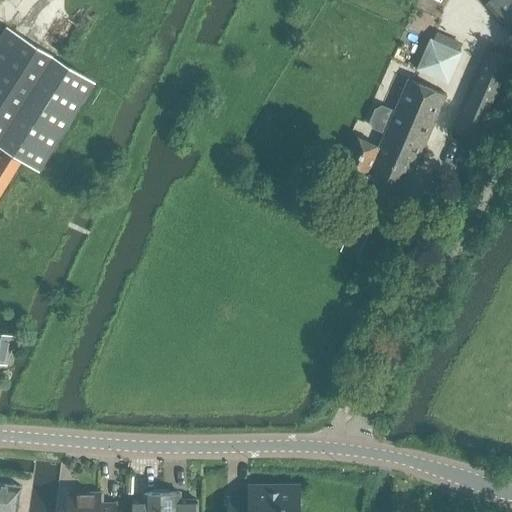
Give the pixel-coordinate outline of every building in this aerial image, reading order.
[(511,0),(492,0),(491,2),(511,23),(511,0)] [(0,142),(2,139),(56,57),(9,27),(0,40),(0,142)] [(455,129),(477,138),(511,60),(511,56),(492,48),(455,129)] [(58,54),(56,57),(2,139),(44,165),(98,79),(58,54)] [(359,138),(338,184),(367,197),(375,178),(406,191),(415,169),(449,93),(415,78),(411,76),(410,79),(399,105),(398,107),(388,132),(381,148),(359,138)] [(0,158),(0,195),(23,159),(6,149),(0,158)] [(0,361),(7,363),(14,334),(0,331),(0,361)] [(0,511),(19,511),(23,486),(0,482),(0,511)] [(230,511),(300,511),(300,483),(280,483),(281,488),(250,489),(251,495),(230,495),(230,511)] [(116,511),(116,500),(101,500),(101,490),(68,489),(68,511),(66,511),(116,511)] [(143,498),(133,498),(133,511),(162,511),(162,489),(143,489),(143,498)] [(181,489),(162,489),(162,511),(198,511),(198,497),(181,497),(181,489)]
